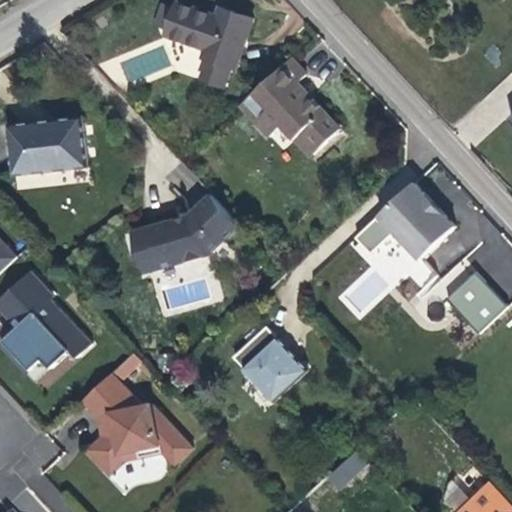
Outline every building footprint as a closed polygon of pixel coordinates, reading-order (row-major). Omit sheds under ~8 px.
[(218,13),(179,0),(176,7),(170,25),(167,32),(206,48),(203,56),(207,57),(200,78),(227,85),(233,66),(237,67),(255,16),(221,6),(220,9),(218,13)] [(176,7),(164,3),(157,21),(170,25),(176,7)] [(304,74),(289,58),(252,93),(267,109),(255,120),(270,136),(282,124),(311,155),(339,129),(296,83),(304,74)] [(252,93),(240,104),(255,120),(267,109),(252,93)] [(16,177),(91,167),(85,118),(53,122),(53,124),(42,125),(42,123),(10,127),(16,177)] [(415,182),(379,215),(423,260),(456,227),(415,182)] [(133,234),(139,256),(150,253),(155,272),(209,256),(241,227),(212,196),(189,217),(186,219),(188,223),(180,226),(178,221),(133,234)] [(0,275),(18,258),(0,239),(0,275)] [(150,253),(139,256),(145,275),(155,272),(150,253)] [(474,272),(446,298),(465,318),(459,324),(476,341),(496,323),(493,320),(507,307),(474,272)] [(32,273),(1,301),(24,324),(18,330),(1,346),(28,375),(44,361),(52,370),(71,352),(78,359),(92,346),(51,300),(55,297),(32,273)] [(24,324),(1,301),(0,302),(0,310),(8,319),(18,330),(24,324)] [(305,371),(267,329),(236,358),(273,400),(305,371)] [(44,361),(28,375),(37,384),(52,370),(44,361)] [(125,387),(114,375),(88,398),(103,415),(108,434),(104,437),(89,451),(106,468),(120,455),(138,451),(140,458),(163,453),(175,466),(194,449),(152,404),(143,406),(125,387)] [(103,415),(88,398),(84,402),(99,418),(101,426),(104,437),(108,434),(103,415)] [(340,491),(368,463),(355,449),(326,476),(340,491)] [(120,455),(106,468),(111,474),(124,462),(140,458),(138,451),(120,455)] [(511,511),(511,502),(490,480),(455,511),(511,511)]
